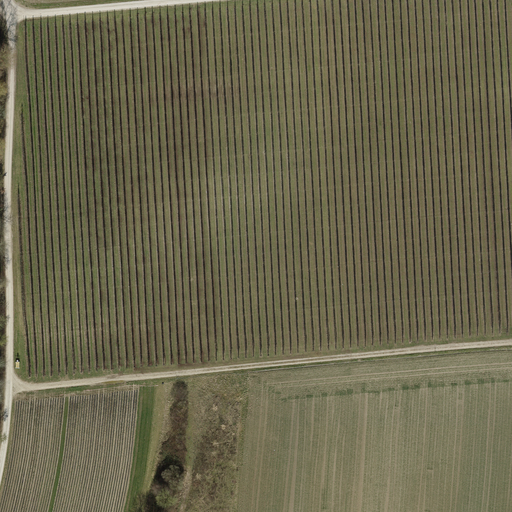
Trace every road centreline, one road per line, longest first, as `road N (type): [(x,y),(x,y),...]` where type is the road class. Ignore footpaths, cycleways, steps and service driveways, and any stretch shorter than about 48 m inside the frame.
road 1 (track): [(9,385),(511,342)]
road 2 (track): [(8,0),(9,385),(0,470)]
road 3 (track): [(0,14),(165,0)]
